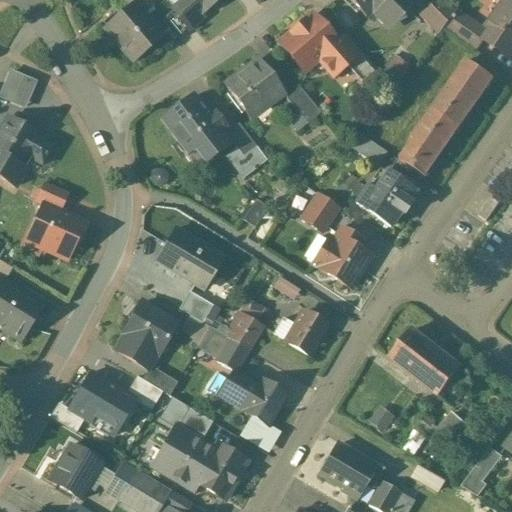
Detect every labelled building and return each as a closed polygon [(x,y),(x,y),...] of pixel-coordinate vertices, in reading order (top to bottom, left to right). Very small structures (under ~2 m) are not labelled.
[(153,7),(146,0),(129,0),(132,4),(133,3),(143,15),(153,7)] [(216,0),(185,0),(174,10),(187,25),(188,25),(216,0)] [(345,0),(364,18),(378,5),(382,0),(345,0)] [(405,0),(382,0),(378,5),(390,17),(407,1),(405,0)] [(446,22),(429,6),(423,0),(413,0),(407,7),(437,36),(443,29),(446,22)] [(460,13),(441,0),(435,0),(429,6),(446,22),(443,29),(467,46),(476,34),(455,19),(460,13)] [(511,0),(496,0),(491,7),(497,10),(485,27),(490,31),(483,41),(511,62),(511,61),(511,58),(509,57),(511,52),(511,0)] [(143,15),(133,3),(132,4),(103,29),(131,64),(162,38),(143,15)] [(187,25),(174,10),(163,19),(179,37),(190,28),(188,25),(187,25)] [(311,16),(303,23),(302,22),(301,23),(302,24),(291,33),(290,33),(289,34),(290,35),(278,45),(302,73),(318,59),(328,71),(339,61),(337,59),(343,54),(335,44),(311,16)] [(356,51),(344,37),(335,44),(343,54),(347,59),(356,51)] [(376,73),(356,51),(347,59),(344,62),(363,85),(376,73)] [(391,55),(383,75),(400,82),(408,62),(391,55)] [(257,63),(236,78),(223,87),(249,120),(282,95),(257,61),(256,62),(257,63)] [(492,80),(466,61),(431,111),(457,129),(492,80)] [(319,114),(299,89),(285,101),(306,126),(319,114)] [(192,97),(161,121),(188,156),(184,159),(192,169),(202,162),(203,164),(227,146),(217,133),(223,128),(213,116),(207,120),(202,113),(203,112),(192,97)] [(431,111),(396,161),(422,179),(457,129),(431,111)] [(0,131),(0,160),(6,163),(16,169),(23,157),(41,167),(52,148),(34,138),(35,136),(7,120),(0,131)] [(266,162),(237,124),(224,134),(253,172),(266,162)] [(384,153),(360,136),(350,149),(375,166),(384,153)] [(161,172),(155,171),(150,176),(150,182),(154,187),(160,187),(165,183),(165,176),(161,172)] [(386,174),(372,194),(365,189),(355,205),(388,228),(413,193),(386,174)] [(66,194),(44,184),(35,203),(42,206),(42,205),(58,212),(66,194)] [(316,195),(300,220),(321,234),(338,210),(316,195)] [(266,209),(254,201),(241,222),(242,222),(243,221),(253,227),(252,229),(253,229),(266,209)] [(58,212),(42,205),(42,206),(27,237),(40,243),(44,251),(65,261),(74,241),(77,243),(85,224),(58,212)] [(354,239),(338,229),(330,243),(327,241),(311,266),(316,269),(316,270),(349,290),(368,259),(349,247),(354,239)] [(222,258),(175,230),(155,264),(202,292),(222,258)] [(11,270),(0,263),(0,273),(4,268),(10,271),(11,270)] [(293,301),(299,292),(278,277),(272,286),(293,301)] [(40,307),(1,282),(0,283),(0,329),(19,341),(40,307)] [(212,308),(188,293),(178,310),(188,317),(202,325),(212,308)] [(255,321),(264,309),(252,300),(243,312),(255,321)] [(175,326),(140,305),(121,336),(122,337),(140,347),(156,357),(157,357),(175,326)] [(326,327),(301,313),(283,343),(308,358),(326,327)] [(236,314),(222,337),(228,341),(247,352),(253,342),(238,332),(245,320),(236,314)] [(202,325),(188,317),(179,332),(197,348),(202,341),(209,329),(202,325)] [(261,329),(245,320),(238,332),(253,342),(261,329)] [(459,369),(410,331),(388,359),(437,398),(459,369)] [(140,347),(122,337),(113,352),(130,363),(140,347)] [(247,352),(228,341),(221,352),(240,363),(247,352)] [(156,357),(140,347),(130,363),(147,372),(156,357)] [(240,363),(221,352),(214,363),(233,375),(240,363)] [(126,396),(90,375),(68,411),(84,421),(90,424),(88,428),(107,439),(110,436),(113,438),(134,402),(135,401),(126,396)] [(137,378),(126,396),(135,401),(134,402),(151,412),(162,393),(137,378)] [(253,394),(230,380),(219,398),(242,413),(253,394)] [(284,397),(260,383),(253,394),(242,413),(266,427),(284,397)] [(383,431),(396,416),(372,397),(360,413),(383,431)] [(76,434),(84,421),(68,411),(58,406),(50,419),(76,434)] [(211,424),(187,409),(175,430),(198,445),(211,424)] [(436,427),(452,441),(467,424),(450,410),(436,427)] [(198,445),(175,430),(162,452),(181,464),(172,479),(191,491),(195,485),(223,502),(245,464),(215,446),(211,453),(198,445)] [(511,436),(503,448),(511,455),(511,436)] [(100,465),(69,446),(48,483),(79,502),(90,483),(99,467),(100,465)] [(371,467),(336,446),(318,476),(343,491),(342,493),(354,501),(363,485),(372,490),(383,470),(373,464),(371,467)] [(489,449),(469,476),(481,485),(501,459),(489,449)] [(410,478),(439,492),(445,479),(416,466),(410,478)] [(113,476),(99,467),(90,483),(105,492),(113,476)] [(169,495),(133,473),(118,499),(117,499),(116,501),(134,511),(167,511),(161,508),(169,495)] [(387,511),(398,494),(381,484),(367,508),(373,511),(387,511)]
